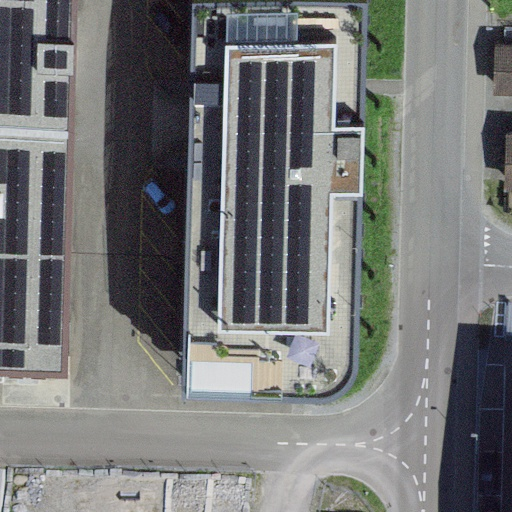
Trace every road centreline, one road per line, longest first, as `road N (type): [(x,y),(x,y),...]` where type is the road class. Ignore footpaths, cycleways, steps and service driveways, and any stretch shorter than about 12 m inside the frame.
road 1 (residential): [(409,446),(0,436)]
road 2 (tertiary): [(439,0),(432,263)]
road 3 (tertiary): [(432,263),(427,383),(409,446)]
